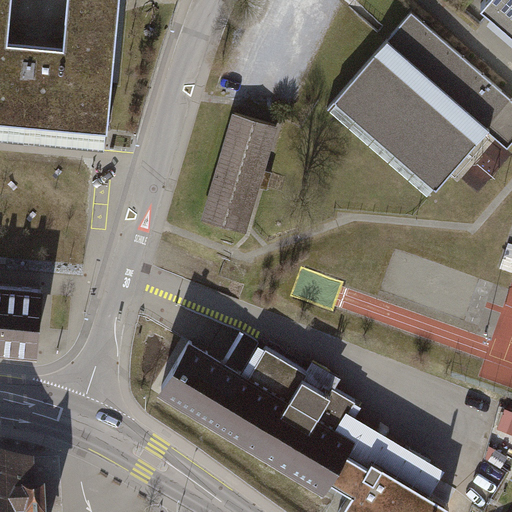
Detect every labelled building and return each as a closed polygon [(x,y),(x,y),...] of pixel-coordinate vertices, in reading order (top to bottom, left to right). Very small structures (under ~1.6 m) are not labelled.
[(0,0),(0,116),(108,125),(119,0),(0,0)] [(511,0),(484,0),(481,3),(511,30),(511,0)] [(511,98),(412,11),(335,99),(436,188),(488,130),(508,147),(511,142),(511,98)] [(276,124),(236,112),(204,217),(245,230),(276,124)] [(108,125),(0,116),(0,138),(107,147),(108,125)] [(42,282),(0,278),(0,343),(37,346),(42,282)] [(190,340),(162,386),(324,484),(332,470),(355,484),(337,511),(443,511),(449,503),(372,456),(368,462),(346,448),(352,438),(337,429),(356,397),(332,383),(329,388),(305,374),(308,368),(266,343),(247,374),(190,340)] [(27,475),(0,476),(0,511),(43,511),(43,507),(29,507),(27,475)]
